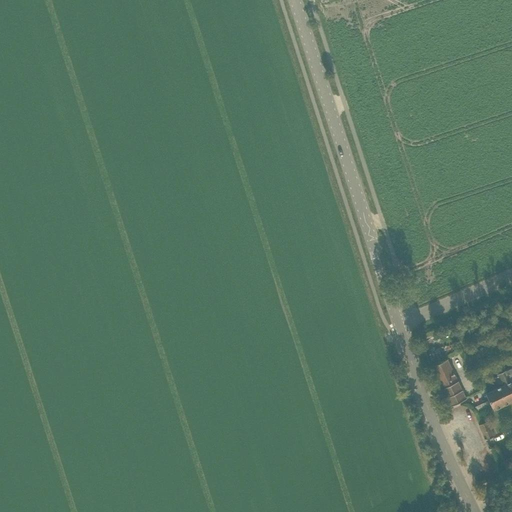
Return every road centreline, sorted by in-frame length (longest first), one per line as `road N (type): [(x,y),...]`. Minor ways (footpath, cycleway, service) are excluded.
road 1 (tertiary): [(408,356),(294,0)]
road 2 (tertiary): [(408,356),(471,511)]
road 3 (track): [(398,323),(511,274)]
